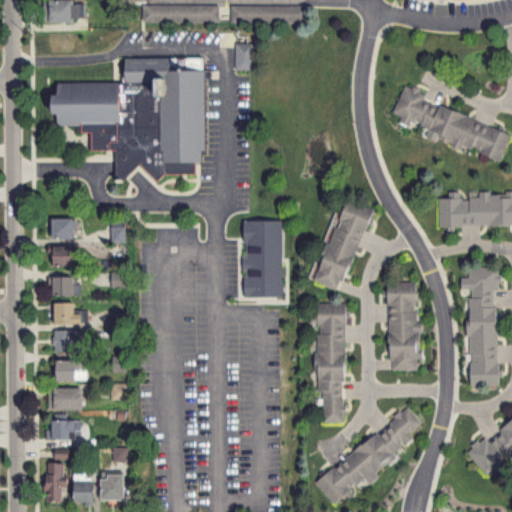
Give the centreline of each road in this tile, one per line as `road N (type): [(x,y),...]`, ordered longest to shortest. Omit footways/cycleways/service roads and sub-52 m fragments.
road 1 (residential): [(414,511),(445,419),(446,320),(427,255),(377,170),(367,135),(366,43),(378,0)]
road 2 (residential): [(11,0),(17,511)]
road 3 (residential): [(427,255),(462,246),(511,254),(508,396),(484,407),(446,407)]
road 4 (residential): [(412,233),(374,261),(368,403),(356,430),(330,449)]
road 5 (residential): [(509,17),(508,103),(490,106),(428,78)]
road 6 (residential): [(351,0),(425,23),(511,16)]
